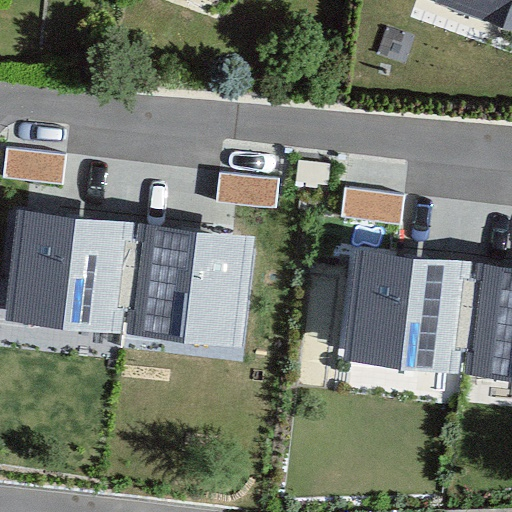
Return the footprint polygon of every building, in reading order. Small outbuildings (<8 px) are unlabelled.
[(511,0),(455,0),(511,20),(511,0)] [(67,154),(7,148),(4,178),(64,184),(67,154)] [(280,179),(220,173),(217,203),(277,208),(280,179)] [(405,194),(345,188),(342,217),(402,224),(405,194)] [(18,210),(5,321),(122,334),(135,224),(18,210)] [(140,224),(127,334),(244,348),(256,237),(140,224)] [(356,251),(344,362),(460,374),(472,263),(356,251)] [(511,268),(477,264),(465,375),(511,380),(511,268)]
